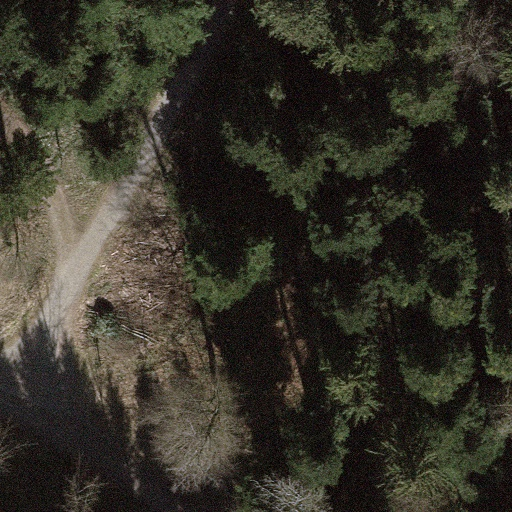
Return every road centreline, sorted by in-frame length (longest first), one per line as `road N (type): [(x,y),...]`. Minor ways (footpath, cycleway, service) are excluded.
road 1 (track): [(15,405),(223,0)]
road 2 (track): [(181,511),(80,437),(15,405)]
road 3 (track): [(76,287),(40,175),(0,116)]
